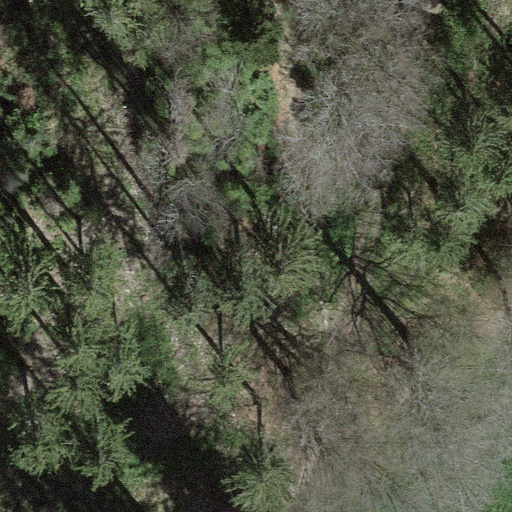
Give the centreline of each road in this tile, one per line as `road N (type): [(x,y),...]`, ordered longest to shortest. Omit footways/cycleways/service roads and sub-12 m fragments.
road 1 (track): [(362,284),(448,0)]
road 2 (track): [(266,511),(301,454),(362,284)]
